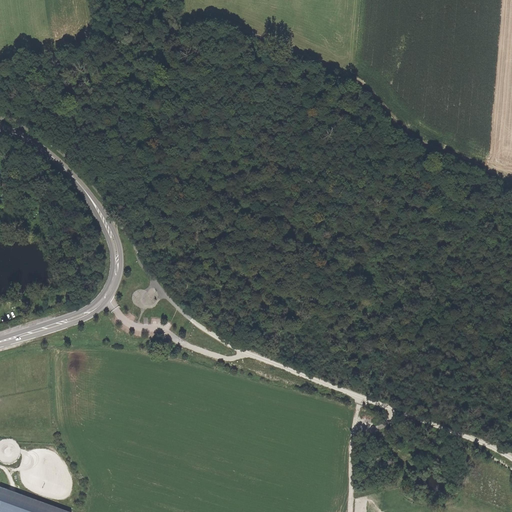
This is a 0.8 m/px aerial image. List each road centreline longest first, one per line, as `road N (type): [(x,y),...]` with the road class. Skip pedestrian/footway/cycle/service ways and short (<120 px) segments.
road 1 (track): [(0,67),(210,20),(343,70),(413,138),(511,178)]
road 2 (tertiary): [(0,127),(57,160),(108,227),(117,265),(93,308)]
road 3 (track): [(360,398),(511,458)]
road 4 (track): [(368,432),(401,454),(407,473),(396,489),(352,498),(351,511)]
